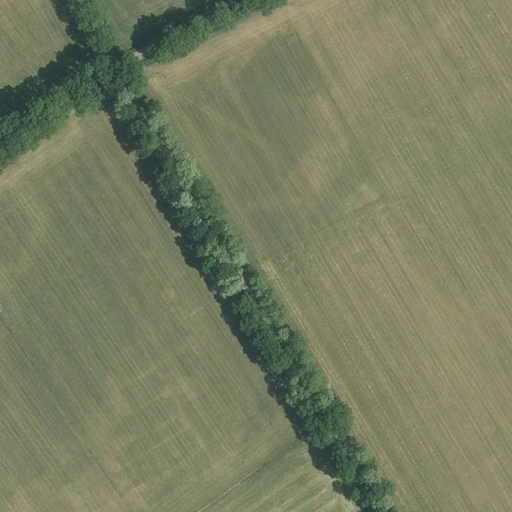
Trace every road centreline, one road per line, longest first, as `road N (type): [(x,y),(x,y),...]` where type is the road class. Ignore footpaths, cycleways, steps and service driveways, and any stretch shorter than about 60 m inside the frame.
road 1 (track): [(379,511),(111,67)]
road 2 (track): [(111,67),(247,0)]
road 3 (track): [(0,147),(111,67)]
